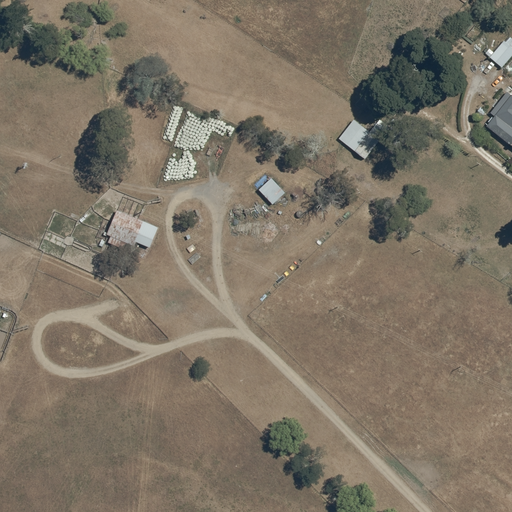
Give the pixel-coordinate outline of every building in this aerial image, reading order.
[(511,55),(511,36),(509,34),(495,51),(490,47),(485,53),(502,67),(511,55)] [(511,89),(509,87),(490,111),(496,116),(487,127),(511,146),(511,89)] [(381,119),(371,131),(355,119),(340,139),(366,159),(381,139),(391,126),(381,119)] [(281,189),(272,178),(268,173),(254,183),(263,193),(268,200),(281,189)] [(159,227),(118,211),(106,242),(127,251),(132,241),(150,248),(159,227)] [(202,253),(190,256),(192,264),(204,261),(202,253)]
